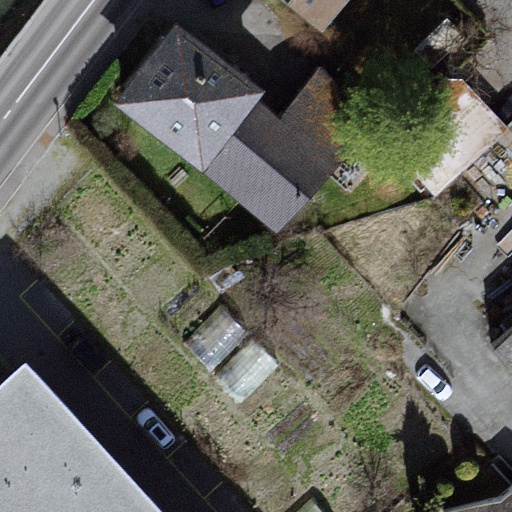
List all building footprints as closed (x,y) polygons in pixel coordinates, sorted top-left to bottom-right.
[(282,0),(330,37),(358,0),(282,0)] [(188,30),(126,110),(287,240),(347,165),(188,30)] [(467,75),(432,114),(472,149),(507,110),(467,75)] [(511,332),(490,353),(511,376),(511,332)] [(162,511),(22,358),(0,378),(0,511),(162,511)] [(511,511),(511,456),(455,505),(460,511),(511,511)]
